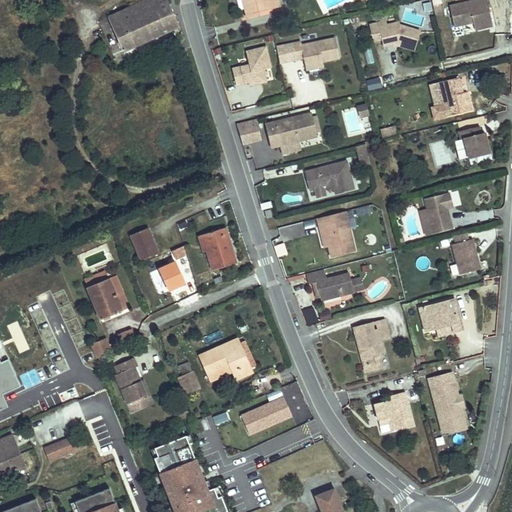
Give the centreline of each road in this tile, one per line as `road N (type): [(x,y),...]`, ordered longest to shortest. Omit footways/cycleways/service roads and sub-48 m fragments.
road 1 (residential): [(416,509),(321,407),(231,170),(187,0)]
road 2 (track): [(231,170),(143,189),(117,183),(79,149),(70,111),(75,82),(97,12),(109,2)]
road 3 (unknown): [(251,227),(511,166)]
road 4 (residential): [(462,511),(491,454),(511,301)]
road 5 (unknown): [(269,276),(146,326)]
